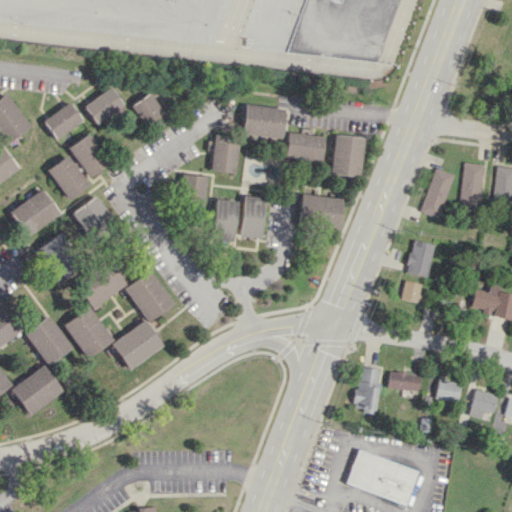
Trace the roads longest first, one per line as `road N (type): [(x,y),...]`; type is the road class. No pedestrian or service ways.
road 1 (secondary): [(264,511),(461,0)]
road 2 (residential): [(333,326),(246,336),(85,433),(0,457)]
road 3 (residential): [(246,336),(242,295),(231,282),(218,279),(204,298),(119,190),(211,119)]
road 4 (residential): [(511,362),(333,326)]
